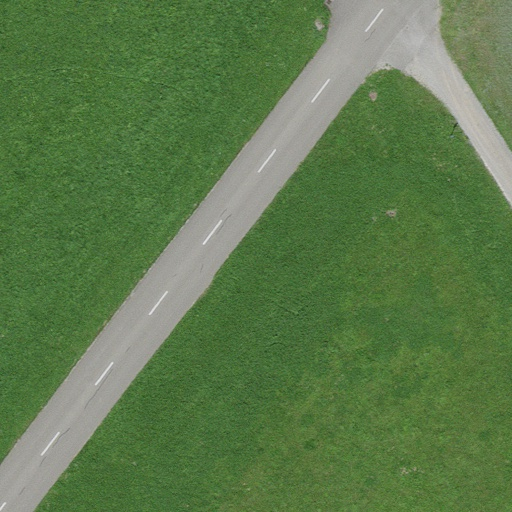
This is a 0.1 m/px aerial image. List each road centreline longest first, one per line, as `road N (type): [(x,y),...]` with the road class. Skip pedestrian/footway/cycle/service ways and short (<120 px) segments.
road 1 (tertiary): [(388,0),(0,511)]
road 2 (track): [(511,190),(374,0)]
